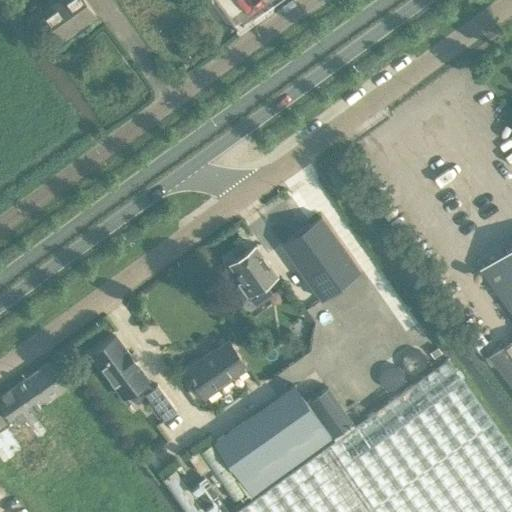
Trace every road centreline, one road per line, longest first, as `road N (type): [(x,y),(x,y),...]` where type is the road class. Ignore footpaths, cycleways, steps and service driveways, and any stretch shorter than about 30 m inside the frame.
road 1 (secondary): [(388,0),(0,277)]
road 2 (unclassified): [(311,0),(0,228)]
road 3 (unclassified): [(0,372),(263,184)]
road 4 (unclassified): [(263,184),(511,4)]
road 5 (secondary): [(181,174),(424,0)]
road 6 (secondary): [(0,308),(181,174)]
road 7 (unknown): [(377,33),(426,66),(511,161)]
